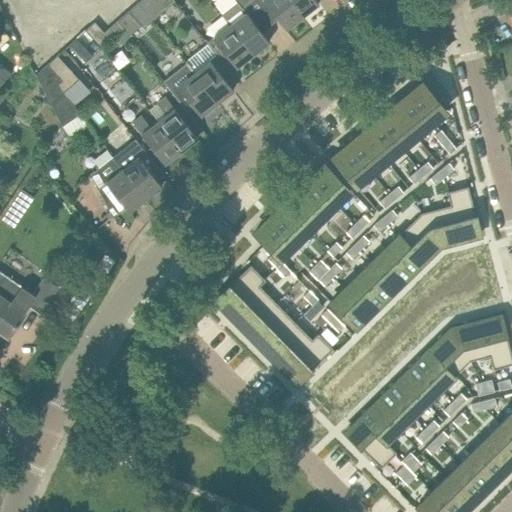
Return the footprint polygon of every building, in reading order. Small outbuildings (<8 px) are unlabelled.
[(176,0),(139,0),(138,1),(154,20),(176,0)] [(236,0),(238,1),(222,13),(230,24),(253,54),(269,41),(246,11),(245,11),(242,6),(249,0),(236,0)] [(291,0),(263,0),(273,13),(286,28),(303,15),(291,0)] [(291,0),(303,15),(319,3),(316,0),(291,0)] [(145,28),(154,20),(138,1),(120,18),(133,33),(142,25),(145,28)] [(117,20),(104,32),(94,21),(86,29),(102,48),(124,28),(117,20)] [(230,24),(213,36),(213,37),(207,42),(217,54),(226,66),(232,62),(236,67),(253,54),(230,24)] [(68,45),(83,64),(93,56),(76,37),(68,45)] [(210,60),(210,59),(194,71),(218,101),(233,89),(228,82),(235,77),(226,66),(217,54),(210,60)] [(48,62),(63,79),(65,81),(59,85),(64,92),(79,79),(70,70),(57,55),(48,62)] [(0,62),(0,86),(12,73),(0,62)] [(63,79),(48,62),(36,74),(45,91),(51,103),(64,92),(59,85),(65,81),(63,79)] [(188,62),(171,75),(176,80),(168,86),(182,104),(186,101),(189,106),(191,103),(200,115),(218,101),(194,71),(188,62)] [(423,82),(408,95),(431,122),(446,110),(423,82)] [(174,107),(165,95),(148,107),(181,150),(197,137),(174,107)] [(408,95),(393,107),(416,135),(431,122),(408,95)] [(131,120),(141,133),(142,135),(137,139),(146,151),(152,147),(164,163),(181,150),(148,107),(131,120)] [(393,107),(378,119),(401,147),(416,135),(393,107)] [(378,119),(363,132),(386,160),(401,147),(378,119)] [(441,129),(434,134),(442,144),(449,138),(441,129)] [(363,132),(348,144),(370,172),(386,160),(363,132)] [(449,138),(442,144),(450,153),(456,148),(449,138)] [(146,151),(137,139),(113,157),(145,198),(162,185),(156,178),(161,173),(163,176),(164,175),(146,152),(146,151)] [(348,144),(332,157),(355,185),(370,172),(348,144)] [(113,157),(91,174),(98,189),(106,183),(129,211),(145,198),(113,157)] [(427,160),(418,168),(424,175),(433,167),(427,160)] [(449,162),(439,169),(445,176),(454,168),(449,162)] [(325,163),(311,177),(336,202),(349,188),(325,163)] [(418,168),(409,176),(414,183),(424,175),(418,168)] [(439,169),(430,177),(435,184),(445,176),(439,169)] [(311,177),(297,191),(322,216),(336,202),(311,177)] [(398,185),(389,193),(394,199),(404,192),(398,185)] [(468,185),(447,191),(451,205),(460,238),(480,233),(468,185)] [(21,189),(1,218),(13,226),(33,197),(21,189)] [(297,191),(283,204),(308,230),(322,216),(297,191)] [(389,193),(379,200),(385,207),(394,199),(389,193)] [(283,204),(269,218),(294,244),(308,230),(283,204)] [(428,210),(422,212),(439,244),(460,238),(451,205),(428,210)] [(392,208),(383,216),(388,223),(397,215),(392,208)] [(422,212),(400,232),(425,258),(439,244),(422,212)] [(363,214),(355,222),(361,228),(369,220),(363,214)] [(383,216),(373,224),(379,231),(388,223),(383,216)] [(269,218),(255,232),(274,252),(280,258),(294,244),(269,218)] [(355,222),(346,231),(352,237),(361,228),(355,222)] [(400,232),(386,246),(411,271),(425,258),(400,232)] [(363,234),(354,243),(360,249),(369,240),(363,234)] [(336,241),(327,249),(333,256),(342,247),(336,241)] [(354,243),(346,251),(352,257),(360,249),(354,243)] [(386,246),(372,260),(397,285),(411,271),(386,246)] [(105,252),(81,289),(91,296),(116,259),(105,252)] [(274,252),(268,258),(276,267),(282,261),(283,261),(280,258),(274,252)] [(321,258),(315,264),(324,273),(327,270),(330,267),(321,258)] [(372,260),(358,274),(383,299),(397,285),(372,260)] [(276,267),(285,276),(291,270),(282,261),(276,267)] [(330,267),(327,270),(333,276),(342,267),(336,261),(330,267)] [(250,264),(215,299),(232,315),(261,287),(259,285),(265,279),(250,264)] [(315,264),(309,270),(318,279),(318,278),(324,273),(315,264)] [(0,329),(8,335),(33,299),(31,298),(34,294),(0,270),(0,329)] [(324,273),(318,278),(325,284),(333,276),(327,270),(324,273)] [(358,274),(344,288),(369,313),(383,299),(358,274)] [(31,298),(33,299),(46,307),(59,288),(45,278),(34,294),(31,298)] [(261,287),(232,315),(248,332),(277,303),(261,287)] [(344,288),(329,301),(355,327),(369,313),(344,288)] [(309,289),(303,295),(312,304),(318,298),(309,289)] [(277,303),(248,332),(265,349),(294,320),(277,303)] [(327,307),(321,313),(330,322),(336,316),(327,307)] [(511,356),(501,315),(481,320),(489,355),(493,368),(511,363),(511,356)] [(336,316),(330,322),(338,331),(345,325),(336,316)] [(294,320),(265,349),(281,366),(310,337),(294,320)] [(481,320),(452,328),(470,360),(473,359),(489,355),(481,320)] [(452,328),(431,348),(456,374),(470,360),(452,328)] [(310,337),(281,366),(297,382),(333,348),(318,332),(312,338),(310,337)] [(431,348),(417,362),(442,387),(456,374),(431,348)] [(417,362),(403,375),(428,401),(442,387),(417,362)] [(403,375),(389,389),(414,414),(428,401),(403,375)] [(491,378),(483,380),(486,393),(494,391),(491,378)] [(509,378),(497,381),(499,389),(511,386),(509,378)] [(483,380),(475,382),(478,395),(486,393),(483,380)] [(389,389),(376,403),(400,428),(414,414),(389,389)] [(461,392),(452,400),(458,406),(467,398),(461,392)] [(494,396),(482,400),(484,408),(496,405),(494,396)] [(452,400),(443,409),(449,415),(458,406),(452,400)] [(482,400),(470,403),(473,411),(484,408),(482,400)] [(376,403),(362,416),(386,442),(400,428),(376,403)] [(461,411),(452,420),(458,426),(467,417),(461,411)] [(511,411),(501,423),(511,434),(511,411)] [(362,416),(346,431),(381,467),(396,452),(386,442),(362,416)] [(433,418),(425,427),(431,433),(439,425),(433,418)] [(511,434),(501,423),(487,436),(511,462),(511,434)] [(425,427),(416,436),(422,442),(431,433),(425,427)] [(442,430),(434,438),(440,444),(448,436),(442,430)] [(511,462),(487,436),(473,450),(498,476),(511,462)] [(434,438),(425,447),(431,453),(440,444),(434,438)] [(410,450),(401,459),(404,462),(407,465),(415,456),(410,450)] [(473,450),(459,464),(484,490),(498,476),(473,450)] [(415,456),(407,465),(410,468),(413,471),(421,462),(415,456)] [(404,462),(395,471),(401,477),(410,468),(407,465),(404,462)] [(459,464),(445,478),(470,503),(484,490),(459,464)] [(410,468),(401,477),(407,483),(415,474),(413,471),(410,468)] [(445,478),(431,491),(451,511),(461,511),(470,503),(445,478)] [(451,511),(431,491),(417,505),(424,511),(451,511)]
